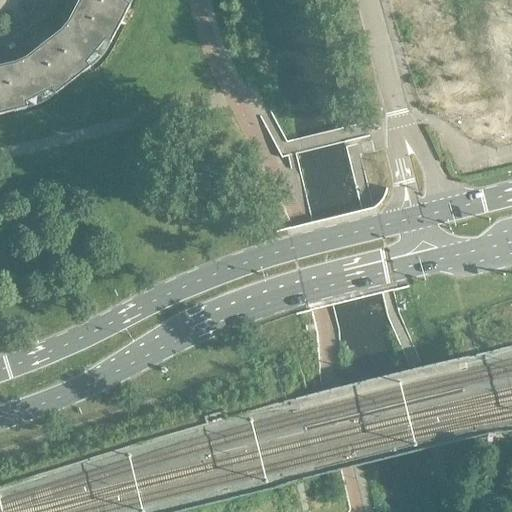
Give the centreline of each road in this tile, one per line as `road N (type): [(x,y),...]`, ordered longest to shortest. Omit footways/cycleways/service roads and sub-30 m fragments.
road 1 (secondary): [(0,417),(47,403),(210,318),(281,291),(433,257)]
road 2 (secondary): [(413,216),(203,278),(0,373)]
road 3 (residential): [(398,122),(367,0)]
